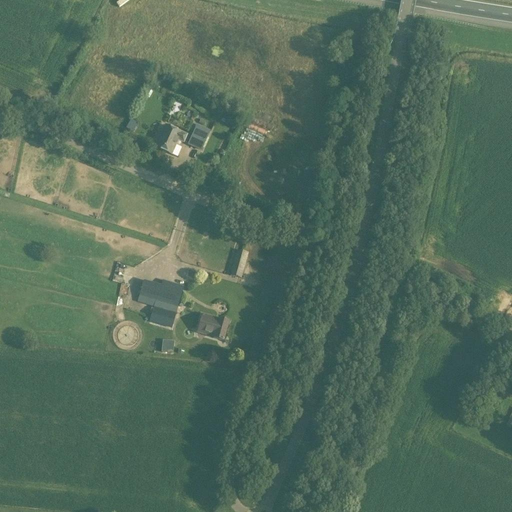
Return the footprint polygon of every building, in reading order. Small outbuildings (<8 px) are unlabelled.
[(168,125),(181,128),(183,120),(170,117),(168,125)] [(126,129),(132,133),(137,124),(131,120),(126,129)] [(196,126),(187,146),(201,152),(209,133),(196,126)] [(177,140),(183,143),(186,136),(165,127),(156,148),(171,155),(177,140)] [(248,254),(236,251),(229,276),(241,279),(248,254)] [(162,281),(160,287),(144,282),(137,303),(153,308),(149,322),(171,329),(175,314),(177,309),(178,309),(184,287),(162,281)] [(213,339),(223,342),(229,322),(219,320),(202,316),(197,334),(214,338),(213,339)] [(173,342),(162,341),(161,352),(172,354),(173,342)] [(499,410),(494,421),(506,427),(511,415),(499,410)]
